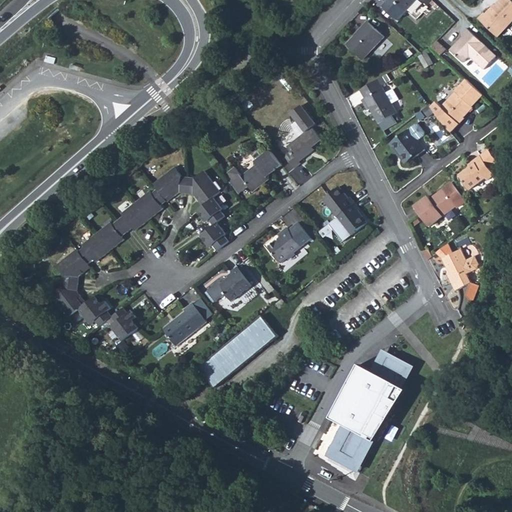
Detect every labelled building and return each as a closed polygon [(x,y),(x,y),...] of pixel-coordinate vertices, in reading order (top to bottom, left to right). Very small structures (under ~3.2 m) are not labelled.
[(424,0),(395,0),(408,11),(418,0),(421,0),(423,2),(424,0)] [(480,19),(499,37),(511,23),(511,0),(502,0),(488,15),(486,13),(480,19)] [(363,28),(348,45),(364,59),(385,37),(368,21),(363,27),(363,28)] [(498,56),(468,29),(462,34),(464,36),(451,50),(464,63),(471,56),(486,70),(498,56)] [(438,41),(433,47),(442,55),(447,49),(438,41)] [(434,64),(428,52),(420,57),(427,68),(434,64)] [(285,70),(290,68),(286,62),(281,65),(285,70)] [(384,76),(388,82),(392,80),(389,74),(384,76)] [(388,82),(384,76),(362,90),(366,97),(365,98),(380,123),(382,122),(394,115),(399,112),(394,103),(387,92),(383,85),(388,82)] [(433,107),(452,132),(466,118),(465,117),(474,107),(473,106),(484,95),(468,79),(456,92),(457,92),(443,107),(438,102),(433,107)] [(387,92),(394,103),(400,99),(394,88),(387,92)] [(292,113),(307,132),(288,147),(292,152),(286,156),(295,168),(302,163),(300,161),(310,153),(308,151),(313,147),(323,139),(313,127),(317,124),(302,105),(292,113)] [(430,107),(425,111),(429,116),(434,112),(430,107)] [(394,115),(382,122),(386,129),(398,122),(394,115)] [(417,124),(411,129),(421,142),(427,137),(427,134),(420,124),(417,124)] [(411,129),(392,143),(399,153),(401,151),(410,162),(426,149),(421,142),(411,129)] [(283,165),(270,150),(255,161),(258,164),(243,176),(236,167),(228,173),(243,192),(250,186),(255,192),(271,179),(268,177),(283,165)] [(477,163),(462,175),(472,190),(488,178),(490,180),(497,175),(491,167),(499,162),(490,150),(475,161),(477,163)] [(183,176),(176,167),(154,184),(158,189),(166,199),(174,193),(176,196),(180,192),(188,193),(190,177),(183,176)] [(223,192),(206,171),(197,178),(190,177),(188,193),(195,194),(199,198),(202,196),(208,204),(215,198),(223,192)] [(243,192),(228,173),(225,176),(239,194),(243,192)] [(459,208),(467,201),(453,183),(434,197),(436,199),(433,201),(430,196),(416,207),(432,226),(458,206),(459,208)] [(339,217),(356,204),(351,198),(349,199),(340,187),(325,199),(339,217)] [(168,201),(166,199),(158,189),(153,193),(151,191),(137,202),(151,220),(165,209),(162,205),(168,201)] [(169,202),(176,196),(174,193),(166,199),(168,201),(169,202)] [(202,196),(199,198),(205,206),(208,204),(202,196)] [(205,206),(199,211),(208,222),(211,220),(215,226),(219,222),(227,216),(223,211),(224,209),(215,198),(208,204),(205,206)] [(151,220),(137,202),(123,213),(125,216),(119,220),(129,232),(134,228),(136,231),(151,220)] [(360,209),(356,204),(339,217),(330,224),(344,242),(368,223),(358,211),(360,209)] [(114,225),(112,222),(98,234),(111,251),(125,239),(123,237),(129,232),(119,220),(114,225)] [(215,226),(202,236),(211,247),(214,245),(219,250),(230,241),(226,236),(228,234),(219,222),(215,226)] [(290,230),(288,227),(279,235),(281,237),(269,247),(282,263),(313,238),(300,222),(290,230)] [(94,259),(97,262),(111,251),(98,234),(84,245),(86,247),(80,252),(89,263),(94,259)] [(424,250),(429,260),(434,256),(429,247),(424,250)] [(78,249),(57,266),(65,276),(64,282),(79,284),(80,276),(84,273),(82,270),(89,264),(89,263),(80,252),(78,249)] [(458,291),(473,283),(469,274),(479,268),(481,264),(477,256),(469,260),(463,249),(445,258),(453,275),(452,279),(458,291)] [(82,270),(84,273),(92,267),(89,264),(82,270)] [(243,266),(240,269),(251,282),(254,280),(243,266)] [(233,301),(253,285),(251,282),(240,269),(238,267),(232,272),(233,274),(221,284),(228,292),(226,293),(233,301)] [(70,317),(81,309),(85,306),(79,298),(82,296),(78,291),(79,284),(64,282),(64,288),(53,296),(70,317)] [(481,285),(473,283),(470,293),(475,303),(476,299),(481,285)] [(102,304),(106,301),(100,294),(97,297),(102,304)] [(88,304),(82,296),(79,298),(85,306),(88,304)] [(97,297),(88,304),(85,306),(81,309),(93,324),(97,320),(101,326),(112,317),(113,317),(108,311),(112,309),(106,301),(102,304),(97,297)] [(209,322),(194,303),(187,308),(189,310),(165,328),(178,346),(209,322)] [(129,313),(124,308),(113,317),(112,317),(117,322),(113,326),(124,341),(141,328),(135,320),(138,318),(132,310),(129,313)] [(200,367),(217,388),(280,336),(263,316),(200,367)] [(144,326),(138,318),(135,320),(141,328),(144,326)] [(97,320),(93,324),(97,330),(101,326),(97,320)] [(124,341),(118,346),(125,354),(131,349),(124,341)] [(387,347),(374,368),(381,373),(392,355),(412,368),(401,385),(405,388),(418,367),(387,347)] [(346,422),(348,423),(332,449),(357,465),(373,439),(377,441),(379,438),(374,436),(385,416),(390,419),(408,390),(405,388),(401,385),(412,368),(392,355),(381,373),(374,368),(363,361),(331,412),(346,422)] [(374,436),(379,438),(390,419),(385,416),(374,436)] [(373,439),(357,465),(332,449),(348,423),(346,422),(327,453),(358,472),(377,441),(373,439)]
